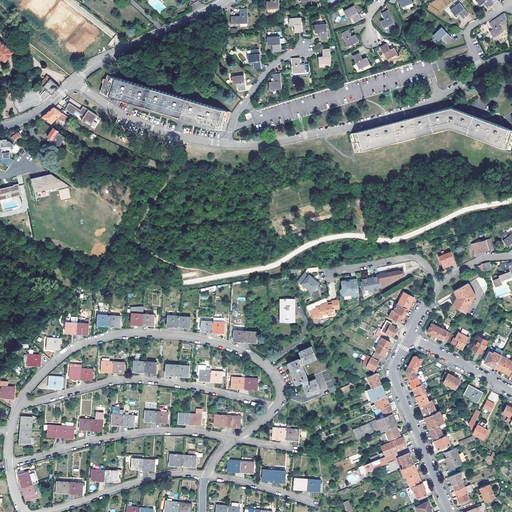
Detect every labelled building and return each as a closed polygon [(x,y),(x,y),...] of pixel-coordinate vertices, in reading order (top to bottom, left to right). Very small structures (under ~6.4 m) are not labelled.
[(261,1),(262,9),(274,8),(273,0),(265,0),(266,1),(261,1)] [(447,6),(445,0),(436,0),(432,1),(435,10),(447,6)] [(493,4),(489,0),(474,0),(479,6),(483,3),(487,9),(493,4)] [(455,11),(460,17),(466,12),(456,1),(447,8),(452,13),(455,11)] [(347,13),(351,20),(357,16),(350,3),(339,9),(343,16),(347,13)] [(232,25),(236,24),(248,23),(246,8),(239,8),(239,16),(236,16),(231,17),(232,25)] [(377,20),(380,27),(391,22),(384,8),(378,12),(381,18),(377,20)] [(505,20),(504,13),(496,18),(500,23),(505,20)] [(289,25),(290,32),(297,32),(297,17),(285,18),(285,25),(289,25)] [(503,30),(495,18),(489,22),(492,28),(489,30),(493,37),(503,30)] [(315,31),(315,38),(323,38),(322,23),(310,23),(310,31),(315,31)] [(438,36),(444,41),(449,36),(438,26),(430,34),(435,40),(438,36)] [(354,40),(351,34),(347,36),(344,29),(337,33),(343,45),(354,40)] [(267,44),(268,51),(275,51),(274,36),(262,36),(263,44),(267,44)] [(0,56),(7,61),(15,51),(0,39),(0,56)] [(394,53),(390,46),(386,48),(382,41),(376,45),(383,59),(394,53)] [(314,57),(315,63),(327,62),(326,48),(318,48),(319,56),(314,57)] [(366,63),(363,56),(359,58),(355,52),(349,56),(355,69),(366,63)] [(253,61),(254,68),(261,68),(259,53),(247,55),(248,62),(253,61)] [(305,65),(300,65),(295,65),(294,58),(287,58),(289,74),(301,72),(306,72),(305,65)] [(109,73),(103,92),(221,127),(227,109),(109,73)] [(237,83),(238,90),(246,89),(244,74),(232,76),(233,83),(237,83)] [(264,83),(265,90),(277,88),(275,74),(267,75),(268,79),(266,80),(266,83),(264,83)] [(48,88),(54,93),(61,86),(49,75),(42,82),(48,88)] [(28,89),(34,106),(40,104),(46,100),(54,93),(48,88),(47,90),(43,86),(36,86),(28,89)] [(31,107),(34,106),(28,89),(12,94),(14,102),(15,106),(16,108),(17,109),(18,112),(20,112),(23,111),(27,109),(31,107)] [(83,119),(92,125),(99,114),(84,105),(82,109),(70,102),(66,108),(75,114),(77,110),(85,115),(83,119)] [(65,120),(68,115),(55,106),(49,111),(43,116),(52,122),(59,116),(65,120)] [(449,127),(508,148),(511,138),(511,129),(450,107),(348,134),(353,152),(449,127)] [(62,131),(55,127),(49,135),(54,139),(52,141),(52,142),(59,147),(66,136),(61,132),(62,131)] [(18,140),(22,135),(17,129),(12,136),(18,140)] [(70,138),(66,136),(59,147),(62,149),(70,138)] [(7,138),(0,137),(0,156),(10,157),(10,151),(3,151),(3,148),(2,148),(2,147),(2,145),(13,145),(14,144),(14,143),(10,140),(7,140),(7,138)] [(37,176),(32,177),(36,191),(68,183),(52,172),(41,175),(41,176),(37,177),(37,176)] [(0,187),(0,197),(13,195),(13,196),(22,194),(20,183),(15,184),(15,185),(0,187)] [(510,245),(511,247),(511,234),(508,237),(505,233),(499,237),(506,247),(510,245)] [(482,256),(482,254),(489,251),(494,250),(491,239),(486,241),(473,245),(476,257),(482,256)] [(450,263),(451,265),(457,263),(453,252),(441,257),(444,265),(450,263)] [(489,262),(482,263),(484,271),(491,269),(489,262)] [(492,280),(495,287),(501,285),(500,281),(511,276),(511,265),(511,264),(507,265),(506,264),(499,266),(500,268),(497,269),(499,274),(497,275),(498,278),(492,280)] [(385,281),(385,283),(399,275),(399,273),(403,273),(402,269),(399,269),(398,268),(378,272),(378,273),(380,283),(385,281)] [(311,277),(311,276),(308,273),(307,274),(304,271),(297,280),(301,283),(301,282),(311,290),(310,292),(312,298),(320,295),(317,288),(315,286),(318,283),(318,281),(315,279),(314,279),(311,277)] [(368,277),(368,276),(362,278),(363,283),(362,283),(363,288),(367,288),(368,290),(373,289),(373,288),(377,287),(377,285),(380,284),(380,283),(378,273),(371,275),(371,276),(371,277),(368,277)] [(484,293),(488,287),(482,276),(476,279),(484,293)] [(346,281),(344,280),(342,280),(343,287),(341,289),(341,292),(344,294),(351,293),(351,295),(359,294),(357,278),(349,279),(349,280),(346,281)] [(464,312),(473,295),(467,284),(453,291),(457,297),(452,305),(459,309),(464,312)] [(398,303),(408,309),(414,297),(404,292),(398,303)] [(317,316),(322,315),(322,314),(327,313),(327,312),(330,311),(333,310),(333,309),(339,308),(338,299),(331,300),(331,301),(332,303),(327,304),(326,302),(325,298),(306,305),(309,313),(310,313),(312,318),(317,317),(317,316)] [(292,312),(294,312),(294,299),(280,299),(280,319),(292,319),(292,312)] [(408,309),(398,303),(397,303),(394,309),(404,315),(408,309)] [(133,316),(134,316),(134,312),(146,313),(146,307),(134,306),(133,316)] [(404,315),(394,309),(393,309),(389,317),(401,324),(405,316),(404,315)] [(111,323),(112,313),(100,312),(100,322),(111,323)] [(145,323),(146,313),(134,312),(134,316),(133,322),(145,323)] [(112,313),(111,323),(123,324),(124,314),(123,314),(112,313)] [(146,313),(145,323),(156,325),(157,314),(146,313)] [(181,326),(182,315),(170,314),(169,325),(181,326)] [(182,315),(181,326),(193,327),(193,316),(182,315)] [(79,332),(80,321),(73,321),(68,320),(68,331),(79,332)] [(215,331),(216,321),(205,320),(204,331),(215,331)] [(80,321),(79,332),(91,333),(91,322),(80,321)] [(216,321),(215,331),(227,333),(228,322),(216,321)] [(436,336),(441,327),(432,322),(427,331),(436,336)] [(381,331),(385,333),(386,332),(393,336),(398,329),(390,324),(388,328),(384,326),(381,331)] [(443,338),(447,331),(441,327),(436,336),(442,340),(443,338)] [(385,333),(381,331),(378,329),(375,334),(382,338),(383,338),(385,333)] [(247,341),(248,331),(236,330),(235,340),(247,341)] [(248,331),(247,341),(258,342),(259,332),(248,331)] [(469,337),(458,331),(454,338),(453,337),(450,342),(456,346),(462,349),(469,337)] [(49,336),(48,347),(61,348),(62,337),(49,336)] [(472,348),(481,353),(487,340),(479,336),(472,348)] [(379,344),(387,348),(390,342),(383,338),(382,338),(381,339),(380,339),(378,344),(379,344)] [(387,348),(379,344),(375,351),(383,355),(387,348)] [(304,362),(310,360),(316,357),(311,346),(299,351),(301,357),(287,363),(296,384),(303,381),(309,394),(320,389),(315,378),(309,381),(301,364),(304,362)] [(495,367),(502,355),(495,351),(494,353),(490,351),(485,362),(495,367)] [(29,352),(28,363),(41,364),(42,353),(29,352)] [(371,357),(378,361),(381,356),(374,352),(371,357)] [(316,357),(322,371),(331,391),(337,389),(322,355),(316,357)] [(378,361),(371,357),(367,355),(362,364),(366,366),(374,370),(378,361)] [(511,376),(511,372),(511,365),(510,364),(511,360),(502,355),(495,367),(511,376)] [(417,370),(422,359),(416,356),(415,356),(414,356),(409,366),(417,370)] [(317,374),(322,371),(316,357),(310,360),(317,374)] [(145,372),(146,361),(135,360),(134,371),(145,372)] [(317,374),(310,360),(304,362),(305,364),(304,365),(309,377),(317,374)] [(113,372),(114,362),(102,361),(101,371),(113,372)] [(146,361),(145,372),(157,373),(158,362),(146,361)] [(114,362),(113,372),(124,373),(125,363),(114,362)] [(178,376),(178,365),(167,364),(166,375),(178,376)] [(178,365),(178,376),(189,377),(189,366),(178,365)] [(417,370),(409,366),(406,371),(409,380),(423,374),(422,373),(417,375),(416,372),(417,370)] [(81,379),(81,368),(70,367),(69,378),(81,379)] [(445,380),(449,373),(451,369),(448,367),(442,378),(445,380)] [(81,368),(81,379),(92,380),(93,369),(81,368)] [(211,382),(212,371),(200,370),(200,381),(211,382)] [(212,371),(211,382),(222,383),(223,372),(212,371)] [(374,374),(368,376),(372,387),(381,384),(377,373),(374,374)] [(449,373),(445,380),(444,382),(455,389),(460,380),(449,373)] [(423,374),(409,380),(411,383),(413,387),(423,384),(426,382),(423,374)] [(49,375),(48,387),(61,388),(62,376),(49,375)] [(245,389),(245,378),(233,377),(232,388),(245,389)] [(245,378),(245,389),(258,390),(259,379),(245,378)] [(342,387),(343,390),(355,385),(353,382),(342,387)] [(381,384),(372,387),(366,390),(371,401),(386,395),(381,384)] [(416,396),(426,393),(426,392),(423,384),(413,387),(416,396)] [(464,395),(478,402),(483,392),(469,384),(468,386),(464,395)] [(2,385),(2,396),(14,397),(15,386),(2,385)] [(420,405),(429,401),(426,393),(416,396),(420,405)] [(371,401),(370,402),(374,410),(377,409),(390,404),(386,395),(371,401)] [(425,417),(437,412),(432,400),(429,401),(420,405),(425,417)] [(494,404),(486,400),(483,407),(490,411),(494,404)] [(390,404),(377,409),(381,417),(392,413),(393,412),(390,404)] [(508,417),(511,418),(511,416),(511,407),(507,405),(502,413),(508,417)] [(113,406),(112,414),(124,415),(124,410),(120,409),(120,407),(113,406)] [(478,408),(472,419),(475,421),(481,410),(478,408)] [(156,422),(157,411),(145,410),(145,421),(156,422)] [(437,412),(425,417),(430,428),(439,424),(445,422),(440,410),(437,412)] [(157,411),(156,422),(168,422),(169,412),(157,411)] [(190,424),(190,414),(178,413),(177,423),(190,424)] [(397,424),(392,413),(381,417),(377,419),(382,430),(397,424)] [(123,425),(124,415),(112,414),(112,418),(112,424),(123,425)] [(190,414),(190,424),(201,424),(201,415),(196,414),(190,414)] [(124,415),(123,425),(135,426),(135,420),(138,420),(138,416),(124,415)] [(227,426),(227,415),(214,415),(214,425),(227,426)] [(227,415),(227,426),(239,427),(240,416),(227,415)] [(21,429),(32,430),(33,416),(22,416),(21,429)] [(91,429),(92,419),(81,418),(80,428),(91,429)] [(92,419),(91,429),(103,430),(104,420),(92,419)] [(352,429),(355,435),(372,428),(369,422),(352,429)] [(401,434),(397,424),(385,429),(390,439),(401,434)] [(439,424),(430,428),(434,440),(444,436),(443,434),(439,424)] [(61,436),(61,426),(49,425),(48,436),(61,436)] [(477,425),(473,433),(484,439),(488,430),(477,425)] [(61,426),(61,436),(74,437),(74,427),(61,426)] [(286,439),(287,428),(274,426),(273,437),(286,439)] [(287,428),(286,439),(299,440),(300,429),(287,428)] [(32,430),(21,429),(20,442),(31,443),(32,430)] [(447,434),(444,436),(434,440),(438,449),(451,443),(447,434)] [(390,453),(393,452),(407,446),(403,436),(382,444),(384,451),(381,452),(383,456),(390,453)] [(473,436),(461,441),(463,445),(475,441),(473,436)] [(447,457),(451,469),(463,464),(456,448),(445,452),(447,457)] [(410,452),(396,458),(396,459),(398,462),(400,469),(402,468),(414,463),(410,452)] [(393,460),(390,453),(383,456),(380,457),(355,468),(357,474),(393,460)] [(488,464),(497,458),(494,453),(485,458),(488,464)] [(144,458),(144,469),(155,469),(155,463),(158,463),(158,458),(155,458),(155,459),(150,459),(150,456),(145,455),(144,458)] [(182,466),(183,456),(170,455),(169,466),(182,466)] [(183,456),(182,466),(195,467),(196,457),(188,456),(183,456)] [(144,469),(144,458),(133,458),(132,468),(144,469)] [(241,471),(242,461),(229,460),(228,470),(241,471)] [(242,461),(241,471),(254,472),(255,462),(242,461)] [(406,476),(418,472),(414,463),(402,468),(405,476),(406,476)] [(274,481),(275,470),(264,469),(263,476),(263,480),(274,481)] [(23,488),(33,484),(38,483),(39,483),(35,470),(31,472),(29,472),(19,475),(23,488)] [(104,481),(105,470),(91,470),(91,480),(104,481)] [(105,470),(104,481),(117,482),(117,471),(105,470)] [(275,470),(274,481),(286,482),(286,472),(275,470)] [(412,486),(422,482),(418,472),(406,476),(411,486),(412,486)] [(463,480),(464,480),(460,472),(449,476),(453,484),(463,480)] [(308,490),(309,479),(295,478),(295,489),(308,490)] [(309,479),(308,490),(321,491),(321,481),(309,479)] [(455,491),(465,487),(465,485),(463,480),(453,484),(455,491)] [(70,493),(71,482),(58,482),(57,492),(70,493)] [(71,482),(70,493),(83,494),(83,483),(71,482)] [(422,482),(412,486),(414,489),(412,490),(413,492),(415,492),(417,497),(427,493),(422,482)] [(33,484),(23,488),(27,500),(38,497),(35,489),(40,488),(38,483),(33,484)] [(473,483),(465,487),(468,492),(476,489),(473,483)] [(486,500),(495,495),(490,483),(480,487),(486,500)] [(458,496),(468,492),(465,487),(455,491),(458,496)] [(471,502),(468,492),(458,496),(462,506),(471,502)] [(171,511),(177,511),(179,502),(166,500),(165,511),(171,511)] [(347,509),(348,511),(353,510),(349,500),(344,501),(347,509)] [(431,511),(430,509),(431,508),(428,501),(416,506),(418,511),(431,511)] [(179,502),(177,511),(191,511),(192,503),(179,502)]
